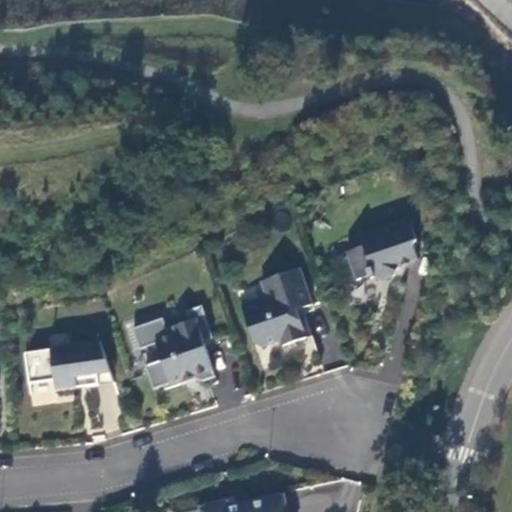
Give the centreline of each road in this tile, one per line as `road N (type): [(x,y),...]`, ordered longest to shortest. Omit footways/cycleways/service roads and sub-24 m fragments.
road 1 (residential): [(350,425),(256,425),(112,469),(0,483)]
road 2 (unclassified): [(443,511),(504,348)]
